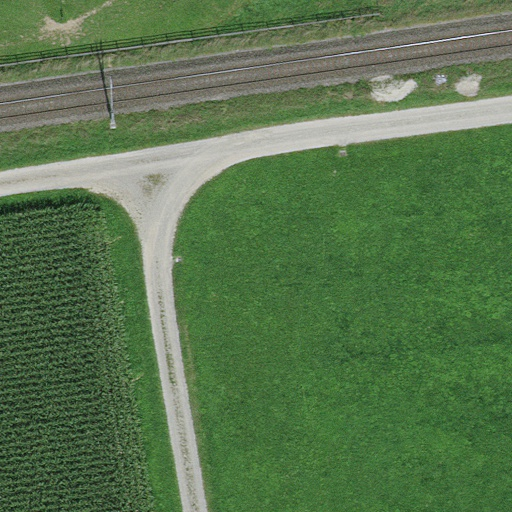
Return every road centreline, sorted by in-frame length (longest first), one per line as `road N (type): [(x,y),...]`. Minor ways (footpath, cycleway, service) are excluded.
road 1 (unclassified): [(0,185),(511,109)]
road 2 (track): [(143,162),(199,511)]
